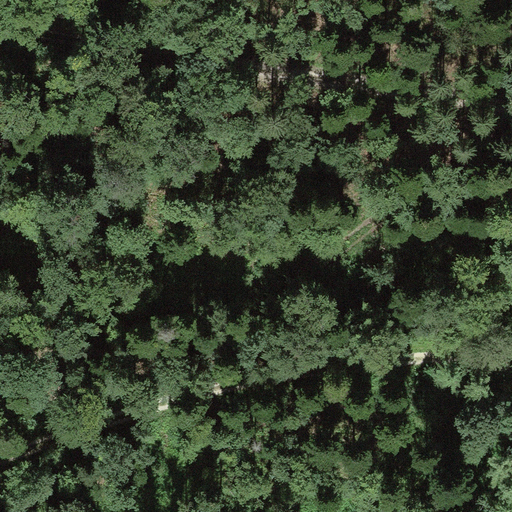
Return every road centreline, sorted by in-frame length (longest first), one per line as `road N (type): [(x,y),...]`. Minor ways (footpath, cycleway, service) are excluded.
road 1 (track): [(511,350),(245,382),(73,427),(0,457)]
road 2 (track): [(511,82),(241,73),(84,34),(0,28)]
